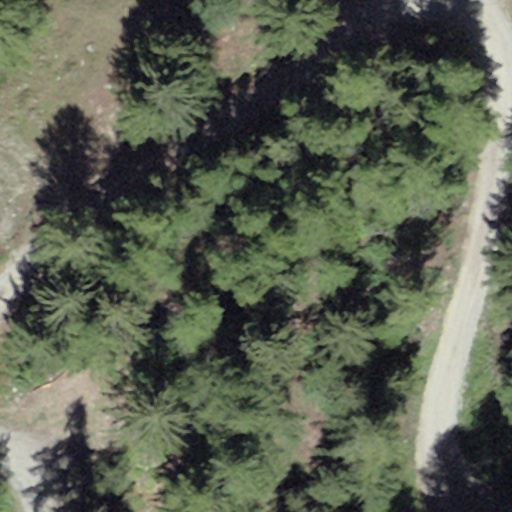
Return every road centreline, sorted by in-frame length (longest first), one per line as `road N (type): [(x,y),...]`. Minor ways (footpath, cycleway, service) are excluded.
road 1 (track): [(470,0),(492,32),(505,82),(496,182),(434,444),(456,503),(469,511)]
road 2 (track): [(0,292),(374,0)]
